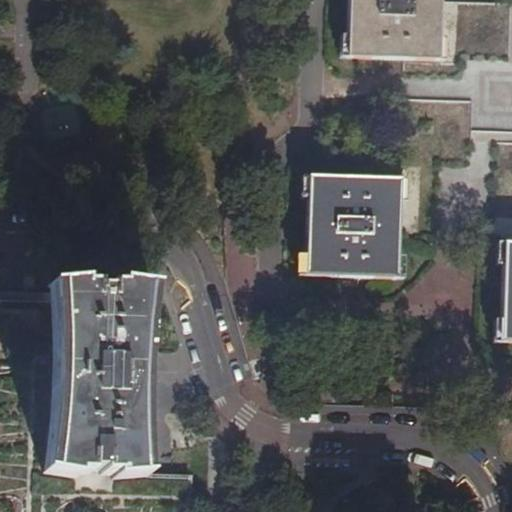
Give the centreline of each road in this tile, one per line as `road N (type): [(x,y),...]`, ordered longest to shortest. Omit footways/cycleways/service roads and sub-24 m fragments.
road 1 (residential): [(482,511),(462,461),(422,439),(279,434),(236,418),(220,390),(189,279),(163,249),(118,239),(0,237)]
road 2 (residential): [(308,123),(315,0)]
